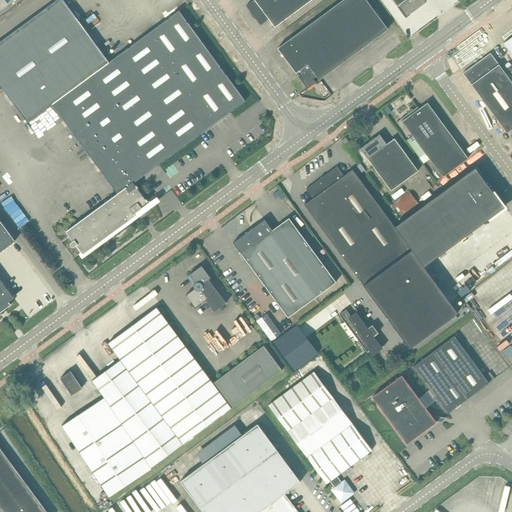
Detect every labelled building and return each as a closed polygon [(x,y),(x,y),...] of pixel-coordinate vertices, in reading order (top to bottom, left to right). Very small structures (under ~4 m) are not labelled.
[(69,245),(69,246),(71,247),(72,247),(74,247),(76,245),(83,255),(136,216),(132,211),(138,206),(139,208),(148,201),(136,185),(136,186),(133,183),(245,101),(179,11),(109,63),(63,0),(57,0),(0,41),(0,83),(28,122),(52,105),(117,193),(66,231),(73,241),(71,242),(69,243),(69,245)] [(253,0),(246,6),(253,15),(274,0),(253,0)] [(274,0),(253,15),(260,25),(268,19),(275,27),(311,0),(274,0)] [(366,0),(344,0),(296,35),(309,52),(325,75),(388,29),(366,0)] [(392,0),(406,18),(407,18),(406,16),(425,2),(423,0),(392,0)] [(296,35),(278,48),(291,66),(309,52),(296,35)] [(309,52),(291,66),(296,73),(299,71),(301,74),(298,76),(307,88),(325,75),(309,52)] [(463,73),(507,133),(511,129),(511,83),(490,53),(463,73)] [(400,119),(442,177),(468,158),(427,103),(419,109),(417,107),(400,119)] [(360,149),(366,157),(391,191),(418,171),(394,138),(386,144),(379,135),(360,149)] [(313,199),(304,205),(310,213),(363,285),(410,348),(458,313),(424,267),(412,250),(395,227),(358,177),(352,169),(344,176),(337,166),(306,189),(313,199)] [(476,168),(395,227),(412,250),(424,267),(505,207),(476,168)] [(409,191),(392,204),(402,216),(418,204),(409,191)] [(233,243),(288,318),(336,282),(295,226),(289,218),(272,230),(264,220),(233,243)] [(0,312),(11,305),(9,302),(14,298),(0,279),(0,252),(15,241),(0,220),(0,312)] [(195,283),(195,284),(194,289),(186,295),(195,307),(206,299),(215,311),(226,303),(209,279),(210,278),(201,266),(189,275),(195,283)] [(104,397),(62,425),(109,497),(151,469),(151,467),(282,370),(264,345),(213,383),(156,307),(108,343),(121,360),(92,381),(104,397)] [(377,333),(375,330),(375,329),(371,332),(356,312),(351,316),(346,310),(339,315),(369,355),(383,345),(375,335),(378,333),(377,333)] [(266,315),(256,322),(271,342),(280,335),(266,315)] [(297,324),(273,341),(294,371),(318,353),(297,324)] [(454,336),(413,367),(430,390),(419,398),(402,375),(372,397),(407,444),(436,422),(437,417),(432,416),(426,407),(437,399),(447,414),(489,383),(454,336)] [(489,370),(484,374),(490,382),(495,379),(489,370)] [(61,378),(72,395),(82,388),(71,372),(61,378)] [(314,372),(269,405),(326,484),(330,481),(334,487),(331,490),(341,503),(354,493),(344,480),(341,482),(337,476),(372,450),(314,372)] [(300,482),(294,474),(277,450),(258,424),(243,435),(180,481),(200,507),(203,511),(297,511),(284,494),(300,482)] [(0,510),(1,511),(47,511),(0,448),(0,510)]
